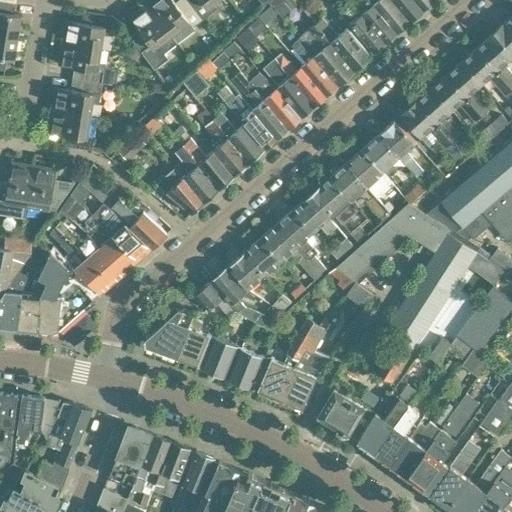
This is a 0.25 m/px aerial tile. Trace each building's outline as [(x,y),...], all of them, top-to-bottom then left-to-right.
[(14,12),(16,0),(14,0),(0,0),(0,31),(19,34),(22,13),(14,12)] [(173,0),(150,0),(147,2),(171,35),(177,42),(195,28),(194,26),(202,19),(187,0),(183,0),(177,5),(173,0)] [(215,2),(217,0),(187,0),(202,19),(217,8),(215,2)] [(396,33),(369,0),(359,0),(367,8),(361,13),(385,43),(396,33)] [(409,21),(391,0),(369,0),(396,33),(409,21)] [(422,10),(413,0),(391,0),(409,21),(411,20),(422,10)] [(433,0),(413,0),(422,10),(433,0)] [(277,12),(268,1),(264,5),(256,11),(259,15),(264,22),(277,12)] [(177,42),(171,35),(147,2),(129,16),(141,33),(132,40),(154,68),(168,58),(164,52),(177,42)] [(385,43),(361,13),(351,2),(339,12),(374,52),(385,43)] [(112,26),(114,15),(87,11),(85,22),(65,19),(62,41),(103,48),(104,36),(112,26)] [(511,15),(511,14),(502,22),(501,21),(492,30),(511,52),(511,15)] [(266,25),(264,22),(259,15),(255,20),(249,26),(257,35),(262,29),(266,25)] [(371,55),(346,27),(338,34),(323,16),(314,23),(355,69),(371,55)] [(355,69),(314,23),(298,37),(300,38),(339,83),(355,69)] [(245,45),(257,35),(249,26),(237,37),(245,45)] [(511,55),(511,52),(492,30),(489,33),(482,39),(483,40),(474,47),(511,88),(511,87),(511,70),(505,62),(511,57),(511,55)] [(15,58),(19,34),(0,31),(0,68),(5,69),(7,57),(15,58)] [(339,83),(300,38),(293,45),(307,61),(302,65),(327,93),(339,83)] [(101,61),(103,48),(62,41),(58,64),(78,67),(76,78),(103,82),(117,83),(119,69),(101,61)] [(229,45),(221,52),(229,60),(236,53),(229,45)] [(511,88),(474,47),(460,60),(481,84),(490,76),(505,93),(511,88)] [(229,60),(221,52),(212,60),(218,66),(217,66),(219,68),(229,60)] [(327,93),(302,65),(298,68),(284,53),(277,59),(315,103),(327,93)] [(198,54),(191,59),(196,65),(202,60),(198,54)] [(217,66),(218,66),(212,60),(209,57),(198,67),(196,68),(206,78),(207,77),(206,76),(217,66)] [(315,103),(277,59),(265,70),(278,86),(302,115),(315,103)] [(481,84),(460,60),(445,74),(482,114),(491,107),(475,89),(481,84)] [(209,84),(197,70),(183,81),(195,96),(209,84)] [(249,81),(250,80),(241,70),(233,77),(247,94),(250,92),(258,103),(253,108),(278,136),(289,127),(249,81)] [(302,115),(278,86),(277,87),(269,78),(260,71),(250,80),(249,81),(289,127),(302,115)] [(482,114),(445,74),(430,87),(451,110),(460,102),(475,120),(482,114)] [(100,99),(103,82),(76,78),(74,89),(55,86),(51,108),(91,115),(94,100),(100,99)] [(225,85),(218,92),(244,122),(266,147),(278,136),(253,108),(240,92),(235,96),(225,85)] [(445,116),(451,110),(430,87),(416,100),(452,141),(460,133),(445,116)] [(452,141),(416,100),(401,114),(421,137),(430,129),(445,147),(452,141)] [(88,136),(91,115),(51,108),(47,131),(67,134),(65,145),(91,149),(93,137),(88,136)] [(252,159),(206,108),(198,115),(206,124),(205,125),(220,143),(213,149),(235,174),(252,159)] [(222,111),(214,117),(252,159),(266,147),(244,122),(237,128),(222,111)] [(502,112),(488,123),(496,132),(509,121),(502,112)] [(163,123),(155,114),(141,127),(149,135),(163,123)] [(407,150),(415,142),(394,119),(378,133),(399,157),(416,177),(424,170),(407,150)] [(496,132),(488,123),(480,130),(487,139),(496,132)] [(235,174),(213,149),(207,155),(181,124),(172,132),(183,143),(182,144),(220,187),(235,174)] [(138,133),(119,150),(128,160),(146,142),(138,133)] [(399,157),(378,133),(362,147),(383,171),(399,157)] [(452,141),(463,153),(471,146),(460,133),(452,141)] [(511,139),(441,199),(474,237),(492,222),(508,241),(511,237),(511,139)] [(452,141),(445,147),(456,159),(463,153),(452,141)] [(220,187),(182,144),(175,151),(183,159),(174,166),(205,200),(220,187)] [(383,171),(362,147),(346,161),(378,197),(379,196),(387,189),(377,177),(383,171)] [(27,204),(33,164),(11,161),(8,181),(0,179),(0,212),(25,216),(27,204)] [(378,197),(346,161),(330,175),(359,208),(367,201),(383,220),(392,212),(379,196),(378,197)] [(56,168),(33,164),(27,204),(55,209),(73,183),(59,181),(58,183),(53,182),(56,168)] [(205,200),(174,166),(157,182),(167,190),(192,212),(205,200)] [(81,180),(80,181),(88,189),(89,187),(104,201),(111,207),(125,221),(124,222),(152,247),(168,233),(145,207),(138,213),(89,170),(82,181),(81,180)] [(359,208),(330,175),(311,192),(332,216),(335,213),(343,222),(359,208)] [(78,199),(88,189),(80,181),(72,192),(76,197),(77,198),(78,199)] [(404,194),(410,202),(426,188),(419,181),(404,194)] [(72,192),(61,207),(66,211),(76,197),(72,192)] [(331,217),(332,216),(311,192),(292,209),(313,233),(313,232),(321,225),(328,232),(337,225),(331,217)] [(152,247),(124,222),(125,221),(104,201),(93,213),(139,258),(152,247)] [(408,201),(336,265),(337,266),(356,280),(358,282),(411,235),(435,251),(385,330),(396,337),(413,348),(414,346),(415,347),(480,245),(412,203),(408,201)] [(313,233),(292,209),(276,223),(321,274),(322,273),(321,272),(327,267),(315,253),(318,250),(314,246),(321,240),(313,232),(313,233)] [(139,258),(93,213),(86,220),(95,229),(90,234),(127,269),(139,258)] [(90,234),(88,232),(83,238),(56,214),(51,221),(114,281),(127,269),(90,234)] [(114,281),(51,221),(47,227),(47,228),(62,242),(61,243),(68,250),(63,255),(73,265),(71,267),(83,281),(95,297),(100,291),(101,292),(112,282),(114,281)] [(321,274),(276,223),(260,237),(281,261),(291,251),(315,279),(321,274)] [(359,240),(368,232),(362,225),(353,233),(359,240)] [(0,297),(25,261),(27,259),(33,250),(32,249),(33,239),(33,238),(5,235),(5,247),(0,246),(0,297)] [(353,243),(347,236),(331,250),(338,257),(353,243)] [(281,261),(260,237),(244,251),(265,275),(281,261)] [(40,293),(36,329),(51,331),(54,331),(59,329),(61,327),(65,324),(95,297),(83,281),(71,267),(73,265),(63,255),(60,258),(51,249),(38,276),(39,276),(38,278),(46,281),(40,293)] [(265,275),(244,251),(228,265),(249,289),(265,275)] [(22,290),(24,290),(38,270),(25,261),(0,297),(0,324),(16,327),(21,291),(22,290)] [(249,289),(228,265),(211,279),(225,295),(238,310),(245,305),(244,304),(245,304),(239,297),(249,289)] [(346,293),(356,280),(337,266),(330,271),(340,279),(337,283),(344,287),(342,290),(346,293)] [(498,318),(511,298),(511,270),(506,266),(457,334),(474,346),(478,350),(500,320),(498,318)] [(46,281),(38,278),(32,291),(24,290),(22,290),(21,291),(16,327),(36,329),(40,293),(46,281)] [(225,295),(211,279),(209,282),(195,294),(208,308),(217,301),(225,295)] [(358,282),(356,280),(346,293),(346,294),(363,307),(373,293),(358,282)] [(290,292),(294,297),(304,288),(300,284),(290,292)] [(292,300),(283,293),(272,305),(281,311),(282,310),(292,300)] [(238,310),(225,295),(217,301),(231,316),(237,311),(238,310)] [(237,311),(236,312),(255,321),(261,312),(244,305),(238,310),(237,311)] [(265,313),(264,314),(280,321),(285,314),(286,313),(285,312),(282,310),(281,311),(272,305),(265,313)] [(177,356),(192,316),(182,312),(182,309),(179,308),(145,338),(145,344),(177,356)] [(261,312),(255,321),(276,331),(280,321),(264,314),(261,312)] [(314,350),(314,349),(330,322),(326,317),(324,315),(320,322),(308,316),(287,351),(289,353),(285,361),(273,356),(258,388),(280,398),(296,363),(298,359),(299,360),(308,346),(314,350)] [(200,366),(213,334),(200,328),(204,320),(192,316),(177,356),(200,366)] [(224,375),(231,356),(234,357),(239,344),(213,334),(200,366),(224,375)] [(474,346),(457,334),(448,347),(465,359),(474,346)] [(392,380),(413,348),(396,337),(376,369),(392,380)] [(266,355),(239,344),(234,357),(237,358),(230,377),(253,386),(261,368),(266,355)] [(318,375),(320,373),(330,356),(314,350),(308,346),(299,360),(298,359),(296,363),(280,398),(303,408),(318,375)] [(352,385),(336,376),(335,376),(330,384),(333,387),(317,415),(336,427),(336,428),(337,432),(343,436),(347,435),(348,434),(349,435),(349,434),(358,440),(372,418),(371,418),(375,411),(366,405),(347,394),(352,385)] [(511,378),(481,421),(499,434),(511,415),(511,378)] [(408,385),(399,398),(408,404),(409,403),(417,392),(408,385)] [(417,392),(409,403),(414,406),(425,391),(420,388),(417,392)] [(464,395),(455,388),(446,399),(445,399),(433,417),(443,424),(464,395)] [(0,467),(9,461),(17,394),(0,392),(0,395),(0,423),(6,424),(4,440),(0,439),(0,467)] [(456,434),(480,401),(467,392),(464,395),(443,424),(456,434)] [(51,430),(61,400),(45,397),(22,394),(15,443),(25,444),(25,443),(28,443),(28,438),(29,438),(31,426),(41,427),(48,436),(51,430)] [(374,452),(408,404),(399,398),(384,417),(376,411),(375,411),(371,418),(372,418),(358,440),(357,441),(374,452)] [(69,467),(89,418),(92,410),(74,403),(63,401),(47,443),(63,449),(62,454),(58,452),(54,461),(69,467)] [(390,464),(410,436),(417,425),(412,422),(419,412),(408,404),(374,452),(390,464)] [(406,476),(441,428),(430,420),(416,440),(410,436),(390,464),(406,476)] [(142,463),(153,434),(136,427),(135,429),(128,431),(126,430),(109,475),(122,480),(126,471),(138,475),(143,463),(142,463)] [(441,428),(406,476),(422,488),(434,472),(443,460),(442,459),(457,440),(441,428)] [(161,452),(166,439),(153,434),(142,463),(143,463),(149,466),(145,477),(146,478),(144,484),(153,488),(166,453),(161,452)] [(468,477),(462,473),(481,447),(469,438),(450,465),(443,460),(422,488),(447,506),(468,477)] [(173,495),(184,467),(191,448),(166,439),(161,452),(166,453),(153,488),(173,495)] [(470,511),(511,454),(501,447),(476,483),(468,477),(447,506),(454,511),(455,511),(470,511)] [(203,490),(215,459),(215,458),(197,451),(189,469),(185,479),(185,480),(175,505),(185,509),(194,487),(203,490)] [(221,511),(238,469),(218,460),(195,511),(221,511)] [(511,463),(507,460),(470,511),(496,511),(511,490),(511,463)] [(55,493),(58,486),(36,477),(37,472),(26,467),(25,467),(14,462),(7,467),(20,474),(29,477),(24,486),(17,482),(14,489),(45,506),(49,508),(53,506),(57,498),(55,493)] [(61,487),(67,472),(42,462),(37,472),(36,477),(58,486),(61,487)] [(247,511),(264,479),(248,472),(247,473),(238,469),(221,511),(247,511)] [(286,511),(295,494),(296,492),(264,479),(247,511),(286,511)] [(113,511),(122,511),(128,497),(105,487),(98,504),(109,509),(109,510),(113,511)] [(41,511),(45,506),(14,489),(11,495),(7,493),(5,497),(0,494),(0,507),(9,511),(41,511)] [(152,492),(151,492),(146,490),(141,504),(133,498),(134,495),(130,493),(128,497),(122,511),(143,511),(144,511),(145,511),(152,492)] [(511,511),(511,490),(503,503),(497,511),(511,511)] [(321,511),(326,507),(295,494),(286,511),(321,511)]
